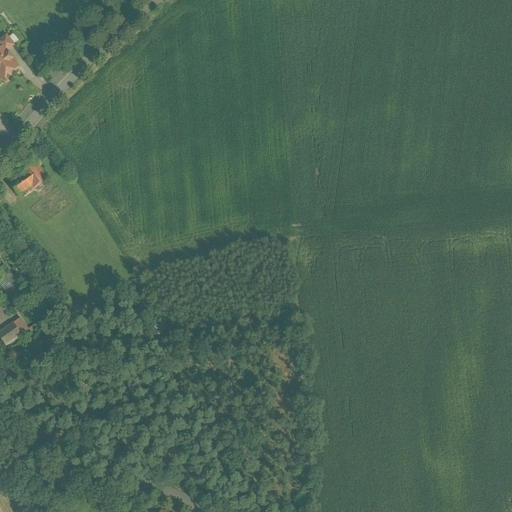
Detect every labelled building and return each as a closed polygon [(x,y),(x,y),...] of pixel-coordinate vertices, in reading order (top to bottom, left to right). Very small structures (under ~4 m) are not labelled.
[(0,44),(3,49),(6,52),(14,46),(7,36),(0,41),(0,44)] [(6,52),(3,49),(0,50),(0,77),(2,80),(18,67),(12,60),(12,57),(10,54),(8,55),(6,52)] [(36,163),(22,173),(24,176),(32,187),(34,189),(48,180),(36,163)] [(24,176),(12,185),(19,196),(32,187),(24,176)] [(13,325),(0,333),(0,335),(7,346),(21,336),(13,325)]
